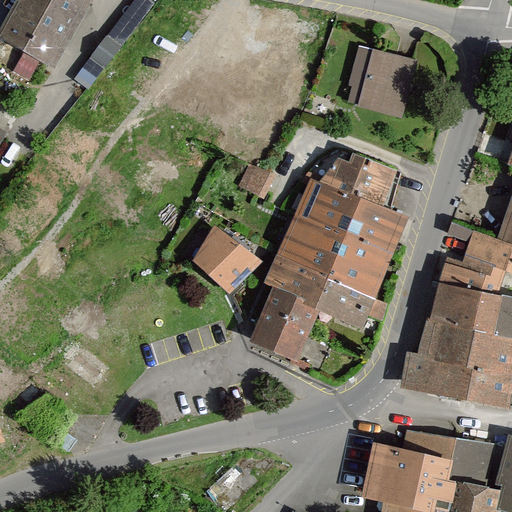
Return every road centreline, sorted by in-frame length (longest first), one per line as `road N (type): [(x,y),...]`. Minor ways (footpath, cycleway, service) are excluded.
road 1 (unclassified): [(364,397),(395,355),(481,73),(483,28)]
road 2 (unclassified): [(0,496),(72,469),(340,410),(364,397)]
road 3 (residential): [(364,397),(511,419)]
road 4 (unclassified): [(483,28),(348,0)]
